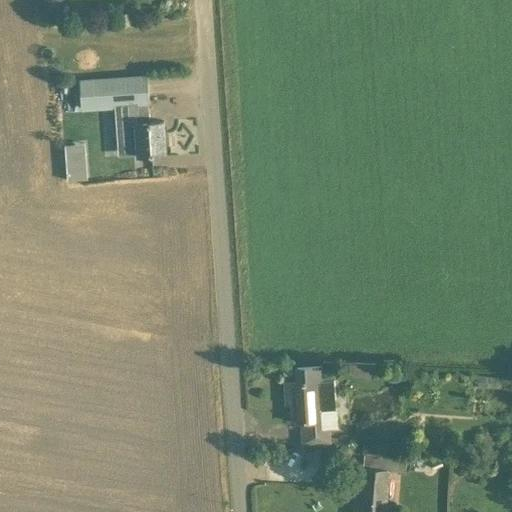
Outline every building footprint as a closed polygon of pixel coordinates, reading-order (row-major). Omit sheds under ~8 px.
[(44,0),(42,5),(58,15),(66,0),(44,0)] [(148,75),(80,79),(82,107),(135,103),(139,154),(166,152),(164,120),(150,121),(149,103),(150,103),(148,75)] [(87,166),(67,167),(68,180),(88,178),(87,166)] [(303,442),(325,441),(331,440),(331,436),(330,428),(339,427),(338,408),(336,408),(334,379),(323,380),(322,364),(297,366),(298,382),(286,382),(287,394),(291,393),(293,422),(302,421),(303,442)] [(331,440),(325,441),(326,450),(345,451),(345,437),(340,437),(331,436),(331,440)] [(407,455),(365,451),(363,467),(390,469),(406,471),(407,455)] [(362,467),(358,511),(386,511),(390,469),(363,467),(362,467)]
